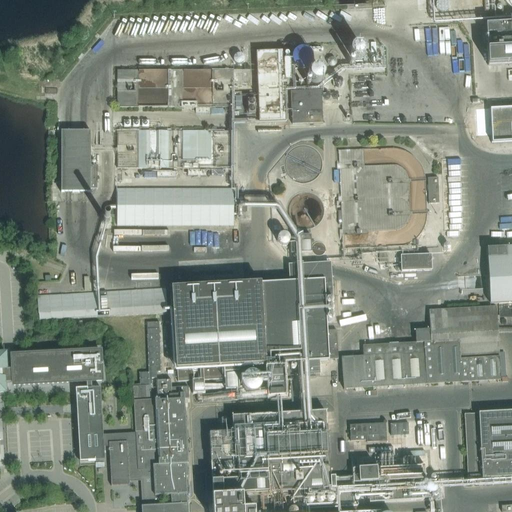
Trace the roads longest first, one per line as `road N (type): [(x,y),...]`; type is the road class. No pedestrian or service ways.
road 1 (unknown): [(129,264),(264,258),(271,251),(278,146),(305,123),(511,114)]
road 2 (unknown): [(511,490),(475,491),(466,479),(453,391)]
